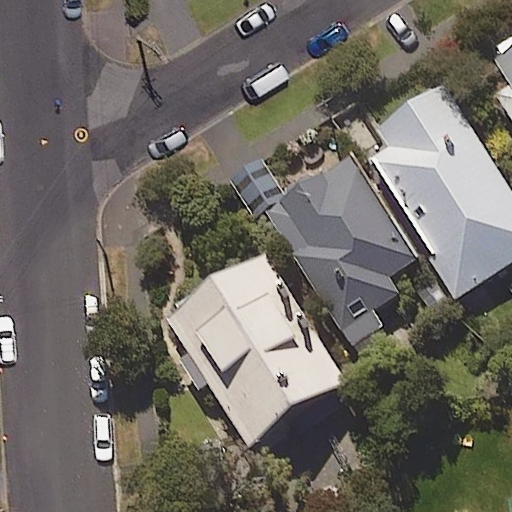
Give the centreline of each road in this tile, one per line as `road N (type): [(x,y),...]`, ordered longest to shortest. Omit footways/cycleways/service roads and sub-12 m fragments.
road 1 (residential): [(45,164),(68,511)]
road 2 (residential): [(45,164),(128,125),(327,0)]
road 3 (residential): [(33,0),(45,164)]
